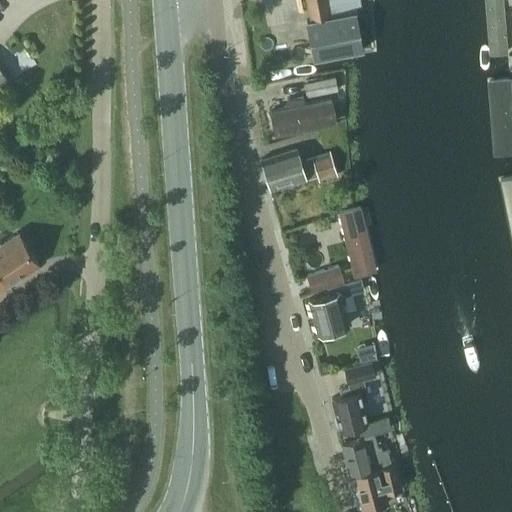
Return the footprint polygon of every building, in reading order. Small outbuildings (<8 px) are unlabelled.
[(314,59),(363,49),(355,8),(360,7),(359,0),(306,0),(311,20),(307,21),(314,59)] [(485,0),(489,55),(506,54),(502,0),(485,0)] [(0,89),(10,83),(0,67),(0,89)] [(307,97),(337,91),(334,77),(304,83),(307,97)] [(494,156),(511,153),(511,104),(510,78),(487,80),(494,156)] [(305,103),(303,96),(285,100),(286,106),(270,110),(275,136),(336,123),(331,97),(305,103)] [(299,160),(295,149),(260,160),(270,191),(305,179),(317,176),(318,180),(337,174),(330,151),(311,157),(299,160)] [(511,242),(511,176),(500,179),(511,242)] [(353,277),(360,275),(376,271),(361,207),(338,212),(353,277)] [(0,288),(38,263),(18,233),(2,244),(0,242),(0,288)] [(312,291),(342,281),(338,266),(307,275),(312,291)] [(329,294),(309,299),(317,333),(347,326),(344,312),(352,309),(354,307),(355,303),(353,294),(363,291),(360,279),(337,284),(327,287),(329,294)] [(325,361),(319,362),(322,372),(332,368),(331,363),(325,361)] [(343,395),(332,398),(336,414),(334,417),(336,424),(338,425),(339,429),(367,422),(362,401),(368,400),(363,379),(375,375),(371,361),(344,368),(349,387),(342,388),(343,395)] [(360,439),(341,444),(343,452),(345,459),(349,475),(350,474),(391,464),(389,455),(384,456),(381,446),(378,447),(375,434),(389,429),(390,429),(388,418),(356,425),(360,439)] [(362,509),(388,502),(385,492),(401,488),(395,464),(353,475),(362,509)]
